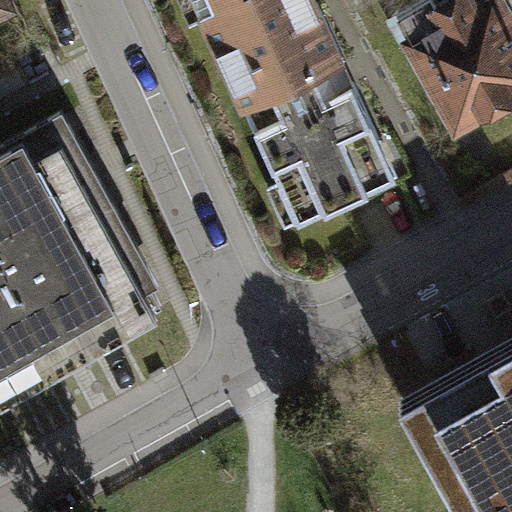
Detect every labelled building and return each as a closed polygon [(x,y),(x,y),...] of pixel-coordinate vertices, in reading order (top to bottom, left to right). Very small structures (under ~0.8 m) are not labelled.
[(299,169),(317,209),(387,177),(370,141),(379,137),(316,0),(220,0),(221,1),(205,8),(281,177),(299,169)] [(414,0),(399,9),(459,117),(511,87),(511,17),(502,0),(414,0)] [(62,107),(0,140),(0,279),(50,370),(162,306),(149,282),(157,278),(62,107)] [(0,396),(50,370),(0,279),(0,396)] [(511,511),(511,333),(427,381),(448,418),(420,434),(463,511),(511,511)]
